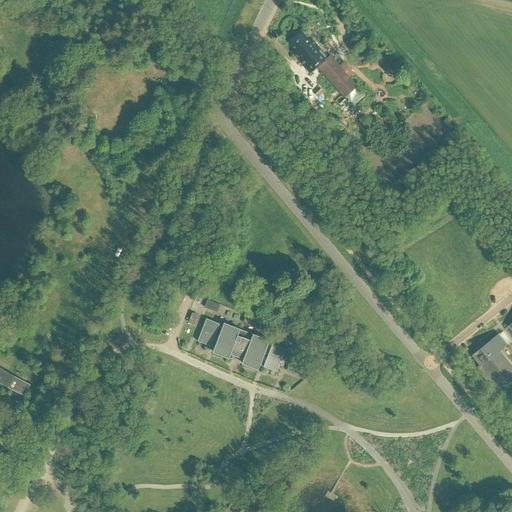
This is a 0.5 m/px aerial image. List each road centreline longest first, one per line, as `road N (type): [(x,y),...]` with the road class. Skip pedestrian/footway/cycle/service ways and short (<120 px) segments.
road 1 (unclassified): [(428,364),(224,118),(224,97),(270,0)]
road 2 (residential): [(49,475),(49,454),(91,369),(132,345),(156,346),(290,399)]
road 3 (unclassified): [(511,465),(428,364)]
